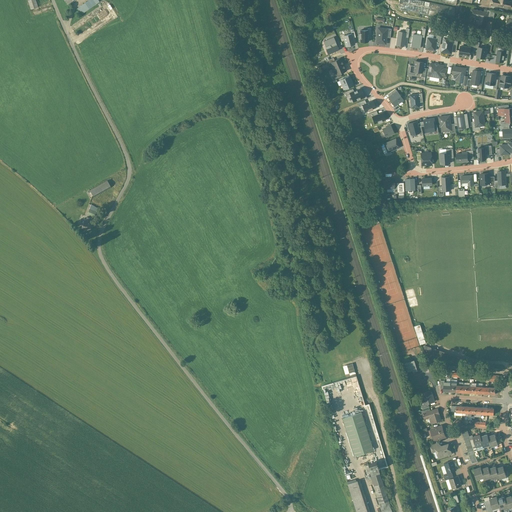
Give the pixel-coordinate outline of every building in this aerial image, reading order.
[(36,0),(29,0),(31,9),(38,7),(36,0)] [(98,0),(87,0),(77,8),(81,14),(99,1),(98,0)] [(456,7),(423,0),(398,0),(397,8),(407,10),(453,20),(456,7)] [(488,12),(472,9),(470,15),(480,17),(478,25),(485,27),(488,15),(488,12)] [(388,28),(377,26),(375,42),(386,44),(387,37),(388,28)] [(359,41),(368,41),(368,37),(368,29),(367,29),(359,29),(359,41)] [(405,32),(397,31),(395,45),(404,46),(405,36),(406,32),(405,32)] [(345,46),(355,43),(353,37),(352,32),(351,33),(343,35),(345,46)] [(410,46),(419,47),(421,36),(421,34),(412,33),(410,46)] [(328,54),(339,49),(333,36),(322,41),(328,54)] [(425,49),(435,50),(436,43),(437,38),(436,38),(427,36),(425,49)] [(454,37),(443,36),(440,51),(452,53),(453,43),(454,38),(454,37)] [(471,46),(460,44),(459,54),(470,56),(470,52),(471,46)] [(476,57),(486,58),(487,47),(479,46),(478,46),(477,50),(476,57)] [(496,60),(504,62),(504,58),(506,51),(504,50),(497,49),(496,60)] [(334,60),(331,62),(333,68),(343,64),(340,58),(334,60)] [(423,62),(415,61),(414,64),(410,64),(408,72),(417,74),(417,71),(421,72),(422,67),(423,62)] [(430,63),(428,75),(442,78),(442,76),(443,68),(444,65),(439,64),(435,64),(430,63)] [(343,64),(333,68),(336,74),(340,73),(346,70),(343,64)] [(466,68),(454,66),(452,73),(455,74),(455,76),(457,76),(456,81),(463,82),(464,75),(466,68)] [(481,71),(473,70),(472,79),(471,83),(478,84),(481,71)] [(496,73),(488,72),(487,77),(486,83),(494,84),(495,79),(496,73)] [(339,79),(343,89),(354,85),(349,74),(339,79)] [(510,76),(502,75),(501,79),(500,82),(501,82),(500,85),(509,87),(509,83),(511,83),(511,80),(510,80),(510,76)] [(353,90),(349,92),(350,94),(353,102),(365,96),(361,87),(353,90)] [(403,99),(396,90),(389,95),(387,96),(394,106),(403,99)] [(418,93),(409,94),(410,107),(419,106),(419,102),(418,93)] [(366,102),(362,104),(362,105),(365,111),(375,107),(372,100),(366,102)] [(483,109),(473,111),(474,121),(475,126),(480,126),(485,125),(483,109)] [(372,116),(374,123),(385,119),(382,111),(377,113),(371,116),(372,116)] [(464,113),(456,114),(458,129),(465,128),(464,113)] [(450,114),(438,116),(440,127),(441,126),(441,132),(450,130),(453,130),(452,123),(450,114)] [(434,117),(422,118),(424,132),(434,131),(436,130),(435,124),(434,117)] [(417,126),(416,120),(406,123),(407,129),(408,128),(410,134),(419,132),(417,126)] [(474,121),(472,121),(473,130),(480,129),(480,126),(475,126),(474,121)] [(390,124),(381,128),(385,137),(394,133),(390,124)] [(511,127),(509,128),(502,128),(502,129),(503,137),(511,136),(511,127)] [(400,147),(396,137),(383,143),(387,152),(400,147)] [(508,143),(499,144),(500,148),(500,154),(501,154),(511,154),(511,152),(511,151),(511,141),(508,142),(508,143)] [(485,146),(478,147),(478,152),(477,152),(478,156),(478,160),(487,159),(486,154),(486,146),(485,146)] [(467,151),(462,151),(462,152),(456,153),(457,161),(468,161),(468,159),(468,150),(467,151)] [(431,151),(420,151),(421,165),(431,164),(431,151)] [(441,163),(450,163),(450,157),(450,152),(447,152),(440,152),(441,163)] [(506,170),(497,170),(498,185),(507,184),(506,170)] [(490,172),(480,173),(480,185),(489,184),(491,184),(490,176),(490,172)] [(473,174),(461,175),(462,186),(474,185),(473,174)] [(450,176),(442,176),(442,186),(444,185),(444,190),(451,190),(450,176)] [(414,178),(405,178),(405,190),(415,190),(414,178)] [(394,179),(382,179),(383,188),(394,188),(394,182),(394,179)] [(108,180),(90,190),(94,196),(111,187),(108,180)] [(89,213),(95,215),(98,206),(92,204),(89,213)] [(86,216),(82,228),(90,231),(93,223),(90,222),(91,218),(86,216)] [(420,323),(414,325),(419,344),(425,342),(420,323)] [(461,360),(423,346),(419,355),(433,360),(435,357),(459,366),(461,360)] [(350,375),(356,373),(352,362),(343,365),(345,373),(349,372),(350,375)] [(412,362),(402,365),(404,371),(412,369),(414,368),(412,362)] [(431,390),(421,393),(424,404),(425,404),(428,403),(435,401),(431,390)] [(430,410),(423,413),(423,414),(424,413),(426,418),(430,416),(432,422),(441,419),(437,408),(430,410)] [(361,411),(342,417),(354,455),(373,449),(361,411)] [(442,425),(430,429),(433,438),(441,436),(441,437),(446,436),(442,425)] [(480,434),(473,436),(473,438),(476,446),(478,450),(484,448),(483,446),(480,436),(480,434)] [(487,434),(480,436),(483,446),(490,443),(488,436),(487,434)] [(488,436),(490,443),(491,445),(498,443),(495,434),(488,436)] [(438,446),(436,447),(437,449),(439,456),(451,453),(448,443),(438,446)] [(454,459),(444,462),(447,472),(452,471),(457,469),(454,459)] [(381,477),(378,469),(379,469),(377,465),(378,464),(377,463),(377,464),(376,461),(368,464),(368,465),(367,465),(379,501),(380,501),(380,502),(388,500),(386,492),(387,492),(385,488),(382,480),(383,480),(382,476),(381,477)] [(481,466),(474,469),(477,478),(484,476),(481,468),(481,466)] [(481,468),(484,476),(484,478),(491,476),(489,468),(488,466),(481,468)] [(489,468),(491,476),(492,478),(498,475),(496,468),(496,466),(489,468)] [(496,468),(498,475),(499,477),(506,475),(503,466),(496,468)] [(453,477),(449,478),(452,488),(462,485),(459,475),(453,477)] [(367,511),(357,480),(347,483),(356,511),(367,511)] [(505,497),(504,495),(497,498),(500,505),(500,507),(507,505),(505,497)] [(497,498),(497,496),(490,498),(490,499),(491,502),(492,505),(493,507),(493,508),(500,505),(497,498)] [(392,511),(388,500),(380,502),(381,506),(380,506),(381,511),(392,511)]
